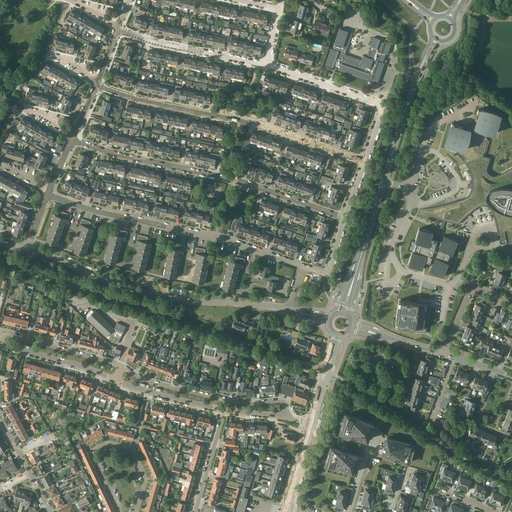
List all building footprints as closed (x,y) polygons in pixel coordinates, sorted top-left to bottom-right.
[(150,0),(147,0),(146,3),(143,2),(142,6),(147,9),(150,0)] [(196,12),(198,6),(195,5),(196,1),(193,0),(189,0),(188,8),(194,9),(193,11),(196,12)] [(206,11),(208,3),(202,2),(201,6),(198,6),(196,12),(199,13),(200,10),(206,11)] [(311,8),(297,4),(299,5),(296,16),(302,18),(301,22),(308,24),(310,17),(305,16),(307,7),(311,8)] [(238,21),(239,14),(236,13),(237,9),(231,8),(230,16),(236,17),(235,20),(238,21)] [(73,21),(77,13),(71,10),(69,14),(67,12),(63,18),(69,21),(70,19),(73,21)] [(248,20),(249,12),(244,10),(243,15),(239,14),(238,21),(241,22),(242,19),(248,20)] [(78,24),(82,16),(77,13),(73,21),(78,24)] [(83,27),(88,19),(82,16),(78,24),(83,27)] [(139,27),(142,19),(136,16),(133,24),(139,27)] [(327,36),(330,24),(315,20),(315,18),(311,32),(312,32),(313,28),(322,30),(320,37),(329,40),(330,37),(327,36)] [(89,30),(93,22),(88,19),(83,27),(89,30)] [(149,26),(151,20),(149,19),(148,21),(142,19),(139,27),(145,29),(146,26),(149,26)] [(300,38),(302,32),(298,31),(300,21),(290,19),(292,19),(289,30),(294,31),(292,36),(300,38)] [(157,33),(159,24),(153,23),(154,20),(151,20),(149,26),(152,27),(151,32),(157,33)] [(94,33),(98,25),(93,22),(89,30),(94,33)] [(193,40),(195,32),(189,31),(190,25),(188,24),(187,27),(185,34),(188,35),(187,39),(193,40)] [(98,25),(94,33),(91,37),(95,39),(97,34),(100,36),(104,28),(98,25)] [(185,34),(187,27),(184,27),(183,30),(177,28),(175,37),(182,38),(183,34),(185,34)] [(227,43),(229,36),(230,29),(226,28),(225,35),(226,35),(225,38),(219,37),(218,45),(224,47),(224,42),(227,43)] [(331,49),(325,65),(333,68),(333,66),(339,68),(338,70),(377,83),(384,63),(382,62),(385,53),(387,54),(390,43),(383,41),(383,42),(379,41),(379,39),(372,37),(366,57),(363,56),(361,60),(344,54),(351,33),(339,29),(334,44),(332,49),(331,49)] [(61,48),(63,40),(59,39),(61,35),(54,33),(51,46),(55,46),(55,47),(61,48)] [(212,44),(213,36),(207,34),(205,43),(212,44)] [(236,49),(237,41),(231,39),(232,36),(229,36),(227,43),(230,44),(229,48),(236,49)] [(69,41),(66,50),(73,51),(75,43),(69,41)] [(124,50),(132,53),(134,47),(135,48),(136,45),(130,43),(129,45),(126,44),(124,50)] [(86,50),(94,53),(96,47),(88,44),(86,50)] [(296,60),(298,52),(286,49),(287,45),(286,45),(283,59),(284,57),(296,60)] [(92,59),(94,53),(86,50),(84,56),(92,59)] [(129,61),(132,53),(124,50),(121,56),(125,57),(124,60),(129,61)] [(152,60),(154,51),(148,50),(148,52),(145,52),(142,60),(146,61),(147,59),(150,59),(149,63),(152,64),(152,60)] [(159,61),(160,53),(154,51),(152,60),(159,61)] [(317,63),(319,54),(311,52),(310,56),(301,54),(298,64),(299,64),(299,62),(311,65),(311,61),(317,63)] [(170,64),(172,55),(166,54),(164,66),(166,67),(167,63),(170,64)] [(179,68),(181,62),(178,61),(178,56),(172,55),(170,64),(177,65),(176,68),(179,68)] [(189,67),(190,59),(184,58),(184,62),(181,62),(179,68),(182,69),(183,66),(189,67)] [(47,74),(51,66),(46,64),(44,67),(41,66),(38,72),(41,73),(42,71),(47,74)] [(221,77),(223,70),(220,70),(221,65),(214,64),(213,72),(212,75),(221,77)] [(53,77),(57,69),(51,66),(47,74),(53,77)] [(118,66),(113,80),(119,82),(122,74),(124,68),(118,66)] [(230,77),(232,69),(226,67),(226,71),(223,70),(221,77),(224,77),(224,75),(230,77)] [(58,80),(62,72),(57,69),(53,77),(58,80)] [(238,70),(237,78),(243,79),(242,82),(245,83),(246,78),(243,78),(244,71),(238,70)] [(64,83),(68,75),(62,72),(58,80),(64,83)] [(124,84),(127,76),(122,74),(119,82),(124,84)] [(268,85),(271,77),(265,75),(262,74),(259,83),(262,84),(262,83),(268,85)] [(69,86),(73,78),(68,75),(64,83),(69,86)] [(143,90),(145,82),(139,81),(139,78),(140,76),(137,75),(137,77),(135,84),(138,85),(137,89),(143,90)] [(135,84),(137,77),(134,76),(134,78),(127,76),(124,84),(131,86),(132,83),(135,84)] [(274,87),(277,79),(271,77),(268,85),(274,87)] [(27,83),(21,78),(18,82),(23,86),(27,83)] [(73,78),(69,86),(66,91),(65,93),(71,96),(79,81),(73,78)] [(280,89),(282,81),(277,79),(274,87),(280,89)] [(288,94),(290,88),(287,87),(288,83),(282,81),(280,89),(285,91),(285,93),(288,94)] [(161,94),(163,83),(161,82),(160,85),(157,84),(155,93),(161,94)] [(170,94),(172,85),(169,84),(169,87),(166,86),(166,83),(163,83),(161,94),(167,95),(167,94),(170,94)] [(297,94),(300,86),(294,84),(293,89),(290,88),(288,94),(291,95),(292,92),(297,94)] [(179,98),(181,90),(175,88),(175,86),(172,85),(170,94),(173,95),(173,97),(179,98)] [(303,96),(306,88),(300,86),(297,94),(303,96)] [(35,103),(37,94),(34,93),(35,90),(29,88),(28,92),(27,92),(25,100),(35,103)] [(309,98),(312,90),(306,88),(303,96),(309,98)] [(317,104),(320,95),(317,94),(318,92),(312,90),(309,98),(315,100),(314,103),(317,104)] [(205,95),(203,103),(209,104),(210,100),(213,100),(214,93),(212,93),(211,96),(205,95)] [(62,103),(70,107),(73,102),(65,98),(66,95),(62,94),(58,102),(62,103)] [(326,105),(329,96),(323,94),(323,96),(320,95),(317,104),(320,105),(321,103),(326,105)] [(43,95),(41,104),(47,106),(49,97),(43,95)] [(332,107),(335,98),(329,96),(326,105),(332,107)] [(17,106),(19,99),(13,97),(11,104),(17,106)] [(338,109),(341,101),(335,98),(332,107),(338,109)] [(101,106),(113,110),(114,108),(110,107),(111,103),(103,100),(101,106)] [(341,101),(338,109),(344,111),(342,115),(345,116),(348,108),(345,107),(347,103),(341,101)] [(64,111),(67,113),(70,107),(62,103),(59,109),(57,108),(56,111),(63,113),(64,111)] [(113,113),(113,110),(101,106),(99,112),(104,114),(102,119),(111,122),(112,119),(107,117),(109,112),(113,113)] [(125,117),(125,115),(131,116),(133,107),(127,106),(126,110),(123,109),(122,116),(125,117)] [(281,122),(284,114),(285,111),(284,114),(278,112),(279,109),(275,108),(274,111),(272,115),(276,117),(275,120),(281,122)] [(358,116),(367,119),(368,115),(367,115),(368,112),(358,108),(357,111),(359,112),(358,116)] [(470,129),(469,131),(456,127),(456,125),(452,123),(445,147),(449,148),(450,146),(464,150),(466,143),(485,148),(487,140),(488,138),(486,137),(488,132),(494,134),(498,120),(500,121),(502,116),(478,109),(477,113),(479,114),(475,128),(473,127),(473,129),(472,130),(470,129)] [(152,123),(153,116),(150,115),(151,111),(145,110),(143,118),(149,120),(149,122),(152,123)] [(161,122),(163,113),(157,112),(156,117),(153,116),(152,123),(155,123),(155,121),(161,122)] [(287,124),(290,116),(284,114),(281,122),(287,124)] [(293,126),(296,118),(290,116),(287,124),(293,126)] [(365,123),(367,119),(358,116),(356,120),(354,119),(353,122),(363,126),(364,123),(365,123)] [(187,131),(189,122),(187,121),(187,119),(181,117),(179,126),(185,127),(185,130),(187,131)] [(23,129),(27,121),(22,118),(20,122),(14,118),(10,127),(13,129),(14,126),(17,128),(18,126),(23,129)] [(303,125),(305,119),(302,118),(301,120),(296,118),(293,126),(298,128),(300,124),(303,125)] [(310,133),(313,124),(307,122),(308,120),(305,119),(303,125),(306,126),(304,130),(310,133)] [(28,131),(33,124),(27,121),(23,129),(28,131)] [(189,122),(187,131),(188,131),(190,131),(191,131),(191,129),(194,130),(194,132),(197,133),(199,122),(193,121),(192,123),(189,122)] [(316,135),(319,126),(320,123),(317,121),(316,125),(313,124),(310,133),(316,135)] [(203,132),(205,123),(199,122),(197,133),(200,133),(200,131),(203,132)] [(34,134),(38,127),(33,124),(28,131),(34,134)] [(330,130),(327,139),(333,141),(335,137),(338,138),(342,126),(339,125),(336,133),(330,130)] [(91,126),(88,134),(94,136),(97,128),(91,126)] [(94,136),(94,137),(98,139),(98,138),(100,138),(103,130),(104,127),(101,126),(100,129),(97,128),(94,136)] [(221,136),(221,138),(224,139),(226,130),(223,129),(223,127),(217,126),(215,135),(221,136)] [(322,137),(325,128),(319,126),(316,135),(322,137)] [(39,137),(43,130),(38,127),(34,134),(33,137),(35,138),(37,136),(39,137)] [(327,139),(330,130),(325,128),(322,137),(327,139)] [(45,140),(49,133),(43,130),(39,137),(45,140)] [(103,130),(100,138),(106,140),(107,137),(110,138),(112,132),(109,131),(109,132),(103,130)] [(350,138),(359,141),(360,137),(361,134),(351,130),(349,133),(351,134),(350,138)] [(110,138),(109,142),(112,143),(112,144),(118,145),(119,137),(117,136),(118,133),(112,132),(110,138)] [(49,133),(45,140),(50,143),(54,136),(49,133)] [(256,143),(258,135),(253,133),(250,141),(253,142),(252,146),(254,147),(256,143)] [(261,145),(264,137),(258,135),(256,143),(261,145)] [(131,139),(130,148),(136,149),(137,141),(138,138),(136,137),(135,140),(131,139)] [(267,147),(270,139),(264,137),(261,145),(267,147)] [(137,141),(136,149),(142,150),(145,150),(146,147),(147,140),(144,139),(138,138),(137,141)] [(357,145),(359,141),(350,138),(349,141),(347,141),(346,144),(355,148),(357,144),(357,145)] [(273,149),(276,140),(270,139),(267,147),(273,149)] [(146,147),(145,150),(148,151),(147,152),(153,153),(155,144),(149,143),(150,140),(147,140),(146,147)] [(282,142),(276,140),(273,149),(272,151),(278,153),(277,155),(280,156),(283,148),(280,147),(282,142)] [(412,253),(408,267),(422,271),(424,265),(425,265),(431,267),(429,271),(443,278),(448,266),(446,265),(450,256),(451,257),(457,243),(444,237),(441,243),(439,241),(445,220),(457,223),(472,210),(477,206),(481,204),(485,205),(488,206),(490,208),(493,212),(495,216),(497,224),(499,232),(500,239),(506,239),(504,230),(506,230),(506,227),(511,226),(511,224),(510,215),(511,214),(511,169),(506,173),(503,175),(499,177),(495,177),(490,177),(487,174),(485,172),(485,168),(489,158),(484,157),(489,140),(487,140),(485,148),(483,155),(467,162),(469,167),(472,169),(472,174),(473,180),(473,186),(473,191),(470,195),(465,200),(435,207),(422,209),(421,213),(442,219),(436,241),(432,239),(434,233),(419,229),(414,244),(417,245),(414,253),(412,253)] [(13,151),(13,150),(7,148),(8,145),(2,144),(0,151),(6,153),(5,157),(11,158),(13,151)] [(167,147),(165,156),(166,156),(170,157),(171,157),(173,148),(174,148),(174,146),(169,144),(168,147),(167,147)] [(173,148),(171,157),(178,158),(178,157),(181,158),(182,155),(182,154),(183,147),(183,146),(181,145),(180,147),(180,150),(178,149),(179,144),(175,144),(174,146),(174,148),(173,148)] [(183,147),(182,154),(182,155),(184,155),(183,159),(190,161),(191,152),(189,152),(189,149),(186,148),(187,145),(183,144),(183,146),(183,147)] [(290,155),(293,147),(287,145),(286,149),(283,148),(281,155),(283,156),(284,153),(290,155)] [(296,157),(299,149),(293,147),(290,155),(289,158),(292,159),(293,156),(296,157)] [(302,159),(305,151),(299,149),(296,157),(302,159)] [(18,154),(19,151),(13,150),(13,151),(11,158),(17,160),(18,154)] [(18,154),(17,160),(23,162),(25,153),(19,151),(18,154)] [(308,161),(311,153),(305,151),(302,159),(308,161)] [(208,163),(207,165),(208,165),(214,166),(214,164),(221,166),(223,156),(210,153),(210,156),(209,156),(208,163)] [(313,163),(316,155),(311,153),(308,161),(313,163)] [(37,160),(44,163),(47,157),(39,154),(37,160)] [(77,159),(85,163),(87,157),(79,154),(77,159)] [(316,155),(313,163),(311,169),(314,170),(316,164),(319,165),(319,167),(323,168),(325,162),(321,161),(322,157),(316,155)] [(453,158),(451,165),(461,167),(463,160),(453,158)] [(82,168),(85,163),(77,159),(74,165),(82,168)] [(42,168),(44,163),(37,160),(34,165),(42,168)] [(107,162),(102,161),(101,165),(97,164),(94,171),(105,173),(107,162)] [(253,176),(257,163),(254,162),(253,166),(250,165),(251,163),(247,161),(245,168),(249,169),(247,174),(253,176)] [(258,178),(261,169),(258,168),(260,164),(257,163),(253,176),(258,178)] [(126,178),(127,171),(124,170),(125,166),(119,165),(117,173),(123,175),(123,177),(126,178)] [(338,173),(346,176),(348,172),(347,171),(348,168),(338,165),(337,168),(339,169),(338,173)] [(426,183),(444,184),(445,176),(447,176),(448,167),(427,165),(426,183)] [(135,177),(137,169),(131,167),(130,172),(127,171),(126,178),(129,178),(129,176),(135,177)] [(264,180),(267,171),(261,169),(258,178),(264,180)] [(282,186),(285,178),(286,174),(283,173),(282,177),(279,176),(281,171),(277,170),(277,172),(274,178),(277,180),(276,183),(282,186)] [(274,178),(277,172),(274,171),(273,174),(267,171),(264,180),(270,182),(272,178),(274,178)] [(162,186),(163,179),(160,178),(161,174),(155,173),(153,181),(159,183),(159,185),(162,186)] [(345,180),(346,176),(338,173),(336,177),(334,176),(333,179),(343,182),(344,180),(345,180)] [(69,190),(72,182),(74,177),(71,176),(68,181),(66,180),(63,188),(69,190)] [(171,186),(173,178),(167,176),(166,180),(163,179),(162,186),(165,187),(165,185),(171,186)] [(313,188),(310,187),(313,177),(311,176),(310,179),(309,182),(308,186),(305,194),(311,196),(313,188)] [(293,190),(296,182),(298,178),(295,177),(294,181),(290,180),(288,188),(293,190)] [(288,188),(290,180),(285,178),(282,186),(288,188)] [(8,190),(12,182),(7,179),(3,187),(8,190)] [(185,180),(183,189),(189,190),(188,193),(192,193),(193,187),(190,186),(191,182),(185,180)] [(305,194),(308,186),(309,182),(307,181),(305,185),(302,184),(299,192),(305,194)] [(13,193),(17,185),(12,182),(8,190),(13,193)] [(75,192),(78,184),(72,182),(69,190),(75,192)] [(299,192),(302,184),(296,182),(293,190),(299,192)] [(90,187),(87,186),(87,184),(85,183),(84,187),(83,187),(80,195),(86,197),(86,196),(90,197),(92,188),(93,188),(90,187)] [(80,195),(83,187),(78,184),(75,192),(80,195)] [(19,196),(23,188),(17,185),(13,193),(19,196)] [(330,194),(339,197),(340,194),(339,193),(340,190),(330,186),(329,190),(331,190),(330,194)] [(23,188),(19,196),(24,198),(28,191),(23,188)] [(92,188),(90,197),(93,198),(93,200),(99,201),(101,193),(95,191),(95,189),(92,188)] [(120,205),(122,195),(119,194),(119,197),(116,196),(116,193),(113,192),(113,195),(111,204),(117,205),(117,204),(120,205)] [(111,204),(113,195),(107,194),(105,203),(111,204)] [(337,201),(339,197),(330,194),(328,198),(326,197),(325,200),(335,204),(336,201),(337,201)] [(129,208),(131,199),(125,198),(125,195),(122,195),(120,205),(123,206),(129,208)] [(264,210),(267,202),(261,200),(262,198),(258,197),(253,210),(262,214),(264,210)] [(151,208),(152,201),(149,200),(149,203),(146,203),(147,199),(143,198),(142,202),(141,210),(147,212),(148,207),(151,208)] [(158,214),(160,206),(155,204),(155,202),(152,201),(151,208),(154,209),(153,213),(158,214)] [(270,212),(273,204),(267,202),(264,210),(270,212)] [(278,217),(280,210),(277,209),(279,206),(273,204),(270,212),(275,214),(275,216),(278,217)] [(18,217),(27,219),(29,214),(20,211),(21,208),(11,205),(10,208),(20,212),(18,217)] [(164,216),(167,207),(160,206),(158,214),(164,216)] [(181,214),(182,208),(179,207),(179,210),(172,208),(170,217),(177,218),(178,214),(181,214)] [(189,220),(191,211),(192,208),(189,207),(188,211),(185,210),(185,208),(182,208),(181,214),(180,217),(183,218),(183,219),(189,220)] [(287,217),(290,209),(285,207),(283,211),(280,210),(278,217),(281,218),(282,215),(287,217)] [(293,219),(296,211),(290,209),(287,217),(293,219)] [(299,221),(302,213),(296,211),(293,219),(299,221)] [(203,214),(201,223),(207,224),(208,220),(211,220),(213,213),(209,213),(209,216),(203,214)] [(302,213),(299,221),(305,224),(304,227),(307,228),(311,217),(308,215),(302,213)] [(25,225),(27,219),(18,217),(16,222),(25,225)] [(63,218),(60,217),(58,224),(63,226),(65,222),(68,223),(69,220),(65,219),(63,218)] [(242,235),(245,226),(243,226),(242,217),(239,217),(236,219),(233,221),(231,225),(230,230),(237,232),(237,233),(242,235)] [(320,229),(328,232),(330,229),(329,228),(330,225),(320,221),(318,225),(321,226),(320,229)] [(23,231),(25,225),(16,222),(15,228),(23,231)] [(85,226),(82,225),(79,224),(78,227),(82,229),(80,232),(86,234),(88,228),(85,226)] [(248,237),(251,227),(252,225),(249,224),(248,228),(245,226),(242,235),(248,237)] [(254,239),(257,231),(257,229),(251,227),(248,237),(254,239)] [(21,237),(23,231),(15,228),(12,234),(21,237)] [(327,236),(328,232),(320,229),(318,233),(316,232),(315,236),(307,233),(306,236),(316,239),(317,237),(325,239),(326,236),(327,236)] [(260,241),(263,233),(257,231),(254,239),(260,241)] [(270,240),(272,233),(270,232),(269,235),(263,233),(260,241),(266,243),(267,239),(270,240)] [(277,247),(280,239),(281,235),(279,234),(277,238),(274,237),(275,234),(272,233),(270,240),(273,241),(271,245),(277,247)] [(51,244),(53,237),(48,235),(45,242),(51,244)] [(315,244),(316,239),(306,236),(304,239),(312,242),(311,246),(313,247),(312,251),(321,254),(322,250),(321,250),(322,247),(315,244)] [(56,246),(59,239),(53,237),(51,244),(56,246)] [(283,249),(286,241),(280,239),(277,247),(283,249)] [(142,242),(140,241),(137,240),(136,244),(139,245),(138,248),(144,250),(145,243),(142,242)] [(288,251),(291,243),(286,241),(283,249),(288,251)] [(177,250),(178,244),(175,243),(174,249),(172,256),(179,257),(179,254),(182,254),(183,251),(180,250),(177,250)] [(291,243),(288,251),(295,253),(298,245),(291,243)] [(319,258),(321,254),(312,251),(310,255),(308,254),(307,257),(317,261),(318,258),(319,258)] [(200,254),(197,254),(194,253),(194,257),(197,257),(196,261),(202,262),(204,255),(200,254)] [(502,270),(504,263),(497,260),(495,267),(502,270)] [(232,269),(238,271),(239,268),(242,268),(243,265),(240,264),(236,263),(234,262),(232,269)] [(266,277),(273,279),(274,276),(268,275),(270,268),(261,266),(259,275),(266,276),(266,277)] [(502,286),(506,276),(498,273),(494,283),(502,286)] [(274,276),(273,279),(266,277),(265,280),(269,281),(266,289),(275,292),(279,278),(274,276)] [(397,308),(396,308),(395,319),(396,319),(395,322),(397,322),(397,326),(403,327),(403,325),(408,326),(408,327),(414,328),(414,332),(426,333),(429,303),(417,302),(417,303),(411,302),(411,303),(406,303),(406,302),(400,301),(399,305),(397,305),(397,308)] [(473,311),(481,314),(483,311),(486,312),(489,306),(481,303),(480,306),(476,304),(473,311)] [(92,308),(85,316),(109,339),(110,335),(112,332),(114,329),(114,328),(92,308)] [(504,322),(508,312),(501,310),(500,314),(496,312),(493,322),(497,323),(498,320),(504,322)] [(480,318),(481,314),(473,311),(470,317),(474,319),(472,323),(479,326),(483,319),(480,318)] [(9,324),(12,314),(10,314),(9,316),(4,315),(3,322),(9,324)] [(43,318),(44,317),(38,315),(34,330),(39,331),(43,318)] [(21,327),(23,317),(21,316),(21,319),(16,318),(15,325),(21,327)] [(148,328),(151,321),(144,319),(141,326),(148,328)] [(234,319),(232,327),(243,331),(245,326),(252,328),(254,322),(245,320),(244,322),(234,319)] [(51,327),(53,320),(50,320),(48,326),(46,325),(44,333),(49,334),(51,327)] [(476,334),(479,326),(472,323),(470,328),(467,326),(464,333),(472,336),(474,333),(476,334)] [(156,334),(158,326),(151,324),(149,331),(156,334)] [(68,334),(69,330),(65,329),(64,333),(61,332),(59,340),(66,342),(68,334)] [(471,340),(472,336),(464,333),(461,339),(465,341),(464,344),(471,347),(474,341),(471,340)] [(80,340),(78,345),(85,347),(87,337),(82,335),(81,335),(81,336),(80,340)] [(87,337),(85,347),(91,349),(93,340),(91,339),(91,337),(88,336),(87,337)] [(93,340),(91,349),(97,351),(98,349),(103,351),(105,345),(99,343),(100,341),(97,341),(98,339),(98,337),(94,336),(94,338),(93,340)] [(309,342),(310,341),(297,337),(294,346),(306,350),(309,342)] [(493,355),(496,347),(492,345),(493,342),(486,339),(483,347),(488,349),(486,353),(493,355)] [(320,348),(320,347),(313,344),(313,343),(309,342),(306,350),(310,351),(310,352),(318,355),(320,348)] [(226,357),(228,349),(204,343),(202,355),(214,358),(215,355),(226,357)] [(140,351),(131,346),(130,349),(129,349),(126,356),(130,358),(129,359),(136,362),(139,354),(140,351)] [(155,361),(152,368),(156,370),(163,352),(165,348),(161,346),(159,352),(160,352),(157,362),(155,361)] [(496,347),(493,355),(499,358),(502,350),(496,347)] [(152,368),(155,361),(152,360),(157,348),(154,348),(153,351),(147,367),(152,368)] [(147,367),(153,351),(150,350),(149,353),(147,352),(145,357),(142,365),(147,367)] [(166,353),(163,352),(156,370),(162,372),(166,362),(163,361),(166,353)] [(170,367),(167,374),(172,376),(175,369),(172,368),(178,353),(175,352),(174,355),(172,360),(170,367)] [(14,369),(16,360),(9,358),(7,367),(14,369)] [(418,366),(427,369),(432,370),(433,365),(432,365),(433,360),(426,358),(426,361),(421,360),(420,363),(419,363),(418,366)] [(170,367),(172,360),(170,359),(167,366),(165,365),(162,372),(167,374),(170,367)] [(28,374),(31,364),(25,363),(23,370),(27,371),(27,374),(28,374)] [(35,373),(37,366),(31,364),(28,374),(30,375),(31,372),(35,373)] [(40,377),(43,367),(37,366),(35,373),(39,374),(38,377),(40,377)] [(426,373),(427,369),(418,366),(417,369),(418,369),(417,372),(417,373),(429,376),(429,374),(426,373)] [(44,376),(47,376),(48,369),(43,367),(40,377),(43,378),(44,376)] [(191,382),(192,378),(188,376),(189,373),(190,370),(186,369),(183,379),(186,380),(191,382)] [(460,380),(464,371),(461,370),(461,371),(458,370),(458,369),(457,369),(453,381),(455,382),(456,378),(460,380)] [(53,378),(52,381),(54,381),(54,378),(58,380),(60,372),(55,371),(53,378)] [(464,371),(460,380),(465,382),(463,385),(465,386),(470,374),(467,373),(464,371)] [(307,388),(310,381),(307,380),(308,376),(299,372),(297,378),(300,379),(298,385),(307,388)] [(69,382),(71,375),(65,374),(63,380),(69,382)] [(71,375),(69,382),(68,385),(75,387),(75,384),(77,377),(71,375)] [(210,389),(211,382),(212,380),(206,379),(206,376),(202,376),(201,380),(200,387),(210,389)] [(478,387),(482,379),(479,377),(479,378),(476,377),(475,377),(471,388),(473,389),(474,386),(478,387)] [(413,385),(422,387),(423,383),(426,384),(427,382),(415,378),(415,379),(414,382),(413,385)] [(85,388),(88,381),(82,379),(79,386),(85,388)] [(482,379),(478,387),(482,389),(481,392),(482,393),(481,395),(485,397),(489,387),(486,386),(488,381),(485,380),(482,379)] [(88,381),(85,388),(85,390),(87,391),(87,389),(91,390),(94,383),(88,381)] [(245,394),(246,387),(247,382),(244,382),(243,387),(239,386),(238,388),(237,393),(245,394)] [(253,395),(254,386),(253,386),(252,388),(250,387),(251,383),(247,382),(246,386),(245,394),(253,395)] [(226,388),(225,392),(231,393),(233,383),(229,383),(228,388),(226,388)] [(293,396),(295,390),(296,388),(282,383),(279,391),(293,396)] [(102,394),(104,388),(99,385),(96,392),(102,394)] [(420,392),(422,387),(413,385),(412,388),(411,391),(423,395),(424,393),(420,392)] [(107,397),(110,390),(104,388),(102,394),(100,397),(106,400),(107,397)] [(293,396),(292,397),(291,400),(305,405),(309,394),(303,393),(304,390),(297,388),(297,390),(295,390),(293,396)] [(113,399),(116,393),(110,390),(107,397),(106,400),(108,401),(110,398),(113,399)] [(423,396),(423,395),(411,391),(410,394),(409,397),(418,400),(419,396),(423,396)] [(116,393),(113,399),(111,403),(114,404),(116,401),(119,402),(122,395),(116,393)] [(131,406),(133,399),(132,399),(133,398),(130,397),(130,398),(127,397),(124,404),(131,406)] [(417,405),(418,400),(409,397),(408,400),(408,401),(408,404),(407,404),(411,405),(410,409),(418,411),(420,406),(417,405)] [(133,399),(131,406),(130,410),(132,410),(133,406),(137,408),(139,401),(133,399)] [(465,406),(474,410),(475,407),(476,404),(476,403),(465,399),(464,401),(467,402),(465,406)] [(8,413),(17,408),(16,407),(14,408),(11,404),(5,408),(8,413)] [(159,406),(157,413),(163,415),(165,408),(159,406)] [(473,413),(474,410),(465,406),(463,411),(460,410),(458,414),(466,417),(467,414),(471,416),(472,413),(473,413)] [(10,419),(17,415),(15,411),(18,410),(17,408),(8,413),(10,419)] [(188,413),(186,420),(186,423),(192,424),(194,415),(188,413)] [(366,440),(372,422),(345,414),(340,432),(351,435),(351,438),(355,440),(356,437),(366,440)] [(13,424),(23,419),(22,418),(19,419),(17,415),(10,419),(13,424)] [(205,417),(203,424),(209,426),(214,427),(215,422),(210,421),(211,419),(205,417)] [(166,431),(169,419),(165,418),(161,433),(165,434),(165,431),(166,431)] [(16,429),(23,426),(21,422),(23,420),(23,419),(13,424),(16,429)] [(511,424),(504,422),(502,428),(506,430),(505,433),(511,435),(511,434),(511,428),(511,426),(511,424)] [(254,434),(254,425),(248,424),(248,431),(245,431),(244,441),(244,447),(247,448),(247,441),(248,441),(248,434),(254,434)] [(270,428),(266,428),(267,426),(260,425),(260,432),(260,436),(265,436),(265,438),(267,438),(268,437),(270,429),(270,428)] [(19,435),(28,430),(27,428),(25,430),(23,426),(16,429),(19,435)] [(108,433),(107,434),(114,435),(116,427),(110,426),(109,429),(108,433)] [(116,427),(114,435),(120,437),(122,429),(116,427)] [(473,440),(477,429),(471,427),(467,437),(469,438),(470,436),(474,437),(473,440)] [(100,428),(94,431),(98,438),(103,435),(103,434),(101,431),(100,428)] [(122,429),(120,437),(126,439),(128,430),(122,429)] [(479,442),(484,432),(477,429),(473,440),(475,441),(476,438),(480,440),(479,442)] [(28,430),(19,435),(22,440),(29,437),(26,433),(29,431),(28,430)] [(292,443),(294,435),(291,434),(292,433),(282,430),(282,433),(287,435),(287,436),(285,436),(284,439),(286,440),(285,441),(292,443)] [(94,431),(88,433),(92,441),(98,438),(94,431)] [(128,433),(126,439),(132,440),(133,436),(134,434),(134,432),(135,432),(129,431),(128,433)] [(485,445),(490,434),(484,432),(479,442),(481,443),(482,441),(486,442),(485,445)] [(88,433),(82,436),(84,439),(86,443),(86,444),(92,441),(88,433)] [(490,434),(485,445),(487,446),(488,443),(492,445),(491,447),(494,448),(497,441),(495,440),(496,436),(490,434)] [(408,463),(413,445),(387,437),(381,455),(392,458),(391,461),(396,462),(396,460),(408,463)] [(181,438),(179,445),(182,446),(183,443),(186,443),(187,439),(181,438)] [(84,439),(77,442),(80,449),(84,447),(82,444),(86,443),(84,439)] [(141,448),(147,446),(144,440),(138,443),(141,448)] [(195,450),(202,452),(203,446),(196,444),(197,441),(190,440),(189,443),(194,444),(193,446),(196,446),(195,450)] [(7,443),(0,445),(0,452),(8,448),(6,445),(7,444),(7,443)] [(28,453),(30,458),(37,455),(49,449),(48,445),(42,448),(42,449),(36,452),(35,450),(28,453)] [(37,455),(30,458),(33,463),(40,460),(39,457),(56,449),(54,446),(52,447),(49,449),(37,455)] [(80,449),(79,449),(81,455),(87,453),(84,447),(80,449)] [(342,451),(330,447),(325,465),(352,473),(357,455),(347,452),(348,449),(343,449),(342,451)] [(221,456),(228,458),(230,451),(223,449),(221,456)] [(146,460),(152,457),(149,452),(144,454),(146,460)] [(269,459),(286,465),(287,458),(278,455),(277,459),(270,457),(269,458),(264,456),(263,458),(269,459)] [(7,462),(13,472),(15,472),(14,471),(17,469),(11,456),(8,457),(9,460),(10,459),(10,460),(7,462)] [(198,464),(200,458),(193,456),(191,462),(198,464)] [(87,467),(92,464),(89,457),(84,460),(87,467)] [(149,466),(154,463),(152,457),(146,460),(149,466)] [(177,463),(178,459),(175,458),(173,465),(180,468),(182,464),(177,463)] [(284,471),(286,465),(269,459),(268,462),(276,464),(274,468),(284,471)] [(13,472),(7,462),(4,463),(3,462),(4,462),(3,460),(1,461),(2,464),(8,474),(11,472),(11,473),(13,472)] [(45,467),(48,465),(47,463),(48,462),(46,460),(42,462),(34,466),(37,471),(45,467)] [(196,470),(198,464),(191,462),(190,469),(196,470)] [(226,464),(219,462),(218,468),(224,470),(230,471),(230,468),(228,467),(229,465),(226,464)] [(54,470),(61,466),(62,466),(60,463),(52,467),(52,466),(49,467),(48,465),(45,467),(37,471),(39,476),(47,472),(51,470),(51,471),(54,470)] [(8,475),(8,474),(2,464),(0,464),(2,468),(0,469),(0,471),(4,479),(5,478),(5,477),(8,475)] [(446,480),(450,470),(446,469),(447,466),(442,464),(438,473),(441,474),(440,477),(446,480)] [(179,473),(180,468),(173,466),(170,474),(173,475),(174,471),(179,473)] [(230,471),(224,470),(218,468),(216,473),(219,474),(218,477),(227,479),(230,471)] [(282,478),(284,471),(274,468),(273,471),(271,470),(270,471),(267,469),(267,470),(266,469),(265,472),(273,474),(272,475),(282,478)] [(452,482),(453,478),(456,479),(459,471),(459,470),(454,468),(453,472),(450,470),(446,480),(452,482)] [(92,478),(98,475),(95,469),(89,472),(92,478)] [(155,477),(159,475),(157,469),(151,471),(154,478),(155,477)] [(411,480),(420,483),(422,476),(424,477),(425,473),(419,471),(418,475),(413,473),(411,480)] [(462,488),(466,479),(460,476),(461,472),(459,471),(456,479),(458,480),(456,486),(462,488)] [(386,483),(395,486),(397,478),(392,477),(393,473),(387,472),(386,475),(388,476),(386,483)] [(51,478),(55,476),(54,473),(49,475),(48,474),(40,478),(43,482),(51,478)] [(187,479),(193,481),(195,475),(188,473),(187,479)] [(282,478),(272,475),(265,473),(264,476),(271,478),(270,481),(280,484),(282,478)] [(253,476),(251,475),(247,474),(245,481),(250,482),(251,483),(253,476)] [(51,478),(43,482),(45,487),(53,483),(59,480),(60,481),(65,478),(64,475),(58,478),(56,478),(55,476),(51,478)] [(96,483),(101,481),(98,475),(92,478),(95,484),(96,483)] [(468,491),(469,486),(472,487),(475,481),(475,479),(470,477),(469,480),(466,479),(462,488),(468,491)] [(416,495),(420,483),(411,480),(409,487),(411,488),(409,493),(416,495)] [(57,489),(66,484),(68,483),(67,481),(59,485),(58,483),(55,485),(49,488),(49,489),(47,490),(49,493),(57,489)] [(278,490),(280,484),(270,481),(269,485),(262,483),(261,486),(278,490)] [(478,496),(482,487),(476,484),(477,482),(475,481),(472,487),(474,489),(472,494),(478,496)] [(393,493),(395,486),(386,483),(383,496),(388,497),(389,492),(393,493)] [(57,489),(49,493),(51,497),(53,496),(54,496),(59,494),(58,491),(67,487),(66,484),(57,489)] [(190,493),(192,487),(185,485),(183,491),(190,493)] [(218,493),(220,487),(213,485),(211,491),(218,493)] [(488,495),(491,488),(492,487),(487,485),(485,488),(482,487),(478,496),(484,499),(486,494),(488,495)] [(103,486),(99,488),(97,489),(100,494),(106,492),(103,486)] [(276,497),(278,490),(261,486),(261,488),(264,489),(263,493),(276,497)] [(248,489),(243,487),(240,496),(246,498),(248,489)] [(339,487),(335,498),(346,501),(348,493),(343,492),(345,489),(339,487)] [(495,504),(498,494),(495,493),(496,490),(491,488),(488,495),(491,496),(489,501),(495,504)] [(19,500),(22,491),(16,489),(12,502),(15,502),(16,499),(19,500)] [(372,498),(376,500),(376,497),(372,496),(374,491),(365,489),(363,496),(372,498)] [(188,500),(190,493),(183,491),(181,498),(188,500)] [(216,499),(218,493),(211,491),(209,497),(216,499)] [(103,500),(108,498),(106,492),(100,494),(103,500)] [(498,494),(495,504),(500,506),(503,500),(506,501),(508,494),(503,492),(502,496),(498,494)] [(26,496),(23,505),(29,507),(31,497),(33,493),(30,493),(29,496),(26,496)] [(62,500),(71,496),(69,493),(64,496),(61,498),(60,495),(55,498),(54,499),(52,500),(54,504),(62,500)] [(62,500),(54,504),(56,507),(58,506),(59,507),(65,504),(64,504),(73,499),(71,496),(62,500)] [(90,503),(86,496),(78,500),(77,500),(58,510),(58,511),(76,511),(82,509),(81,508),(90,503)] [(246,498),(240,496),(235,511),(244,511),(248,499),(246,498)] [(368,510),(372,498),(363,496),(361,503),(363,503),(361,508),(368,510)] [(404,497),(400,496),(398,503),(407,506),(411,507),(413,498),(405,496),(404,497)] [(0,499),(0,502),(3,508),(6,507),(7,510),(9,509),(4,497),(0,499)] [(435,509),(439,500),(433,497),(431,502),(428,501),(425,508),(430,510),(431,507),(435,509)] [(106,506),(111,503),(108,498),(103,500),(106,506)] [(344,508),(346,501),(337,498),(334,510),(340,511),(342,507),(344,508)] [(441,511),(444,511),(447,507),(444,506),(445,502),(439,500),(435,509),(442,511),(441,511)] [(404,511),(407,506),(398,503),(396,510),(398,511),(397,511),(404,511)]
